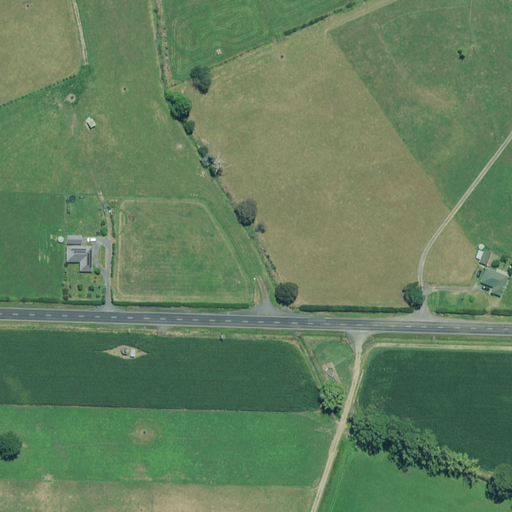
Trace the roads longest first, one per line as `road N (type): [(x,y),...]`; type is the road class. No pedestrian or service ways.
road 1 (primary): [(0,314),(511,329)]
road 2 (track): [(313,511),(348,405),(361,324)]
road 3 (track): [(355,374),(379,344),(511,348)]
